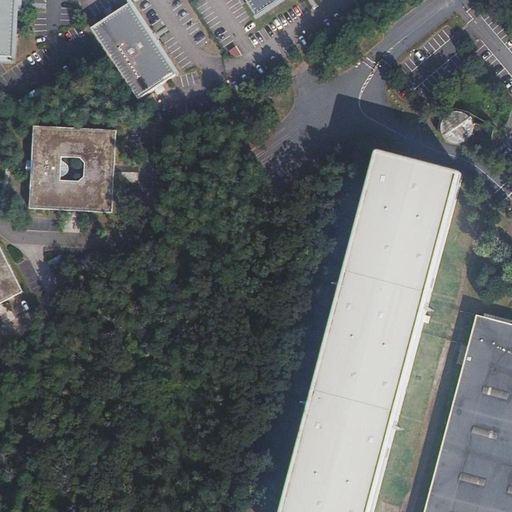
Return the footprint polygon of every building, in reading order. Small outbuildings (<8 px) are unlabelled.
[(0,0),(0,56),(14,57),(15,52),(13,52),(17,11),(19,12),(19,0),(0,0)] [(243,0),(255,18),(282,0),(243,0)] [(129,3),(91,29),(137,100),(176,75),(157,45),(158,43),(151,32),(149,33),(129,3)] [(493,123),(473,120),(473,119),(467,114),(464,112),(460,111),(458,110),(455,110),(453,110),(449,112),(447,113),(444,115),(443,118),(442,121),(441,125),(441,129),(442,134),(444,137),(446,140),(451,142),(454,143),(460,143),(464,141),(468,139),(471,136),(490,138),(493,123)] [(112,212),(115,130),(34,126),(30,209),(112,212)] [(511,511),(511,324),(476,315),(423,511),(372,511),(461,178),(461,177),(461,175),(461,174),(460,173),(459,172),(458,172),(458,171),(379,150),(378,150),(376,150),(375,151),(375,152),(374,153),(280,511),(511,511)] [(0,248),(0,305),(24,292),(0,248)] [(71,277),(64,263),(53,269),(60,283),(71,277)]
